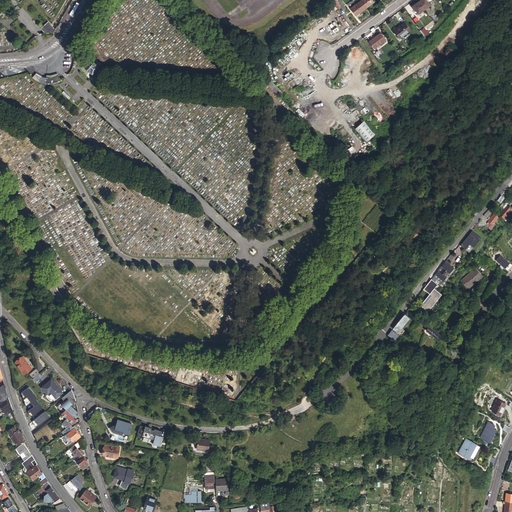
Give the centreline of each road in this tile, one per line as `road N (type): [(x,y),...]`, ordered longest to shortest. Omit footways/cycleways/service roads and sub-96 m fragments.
road 1 (unclassified): [(79,393),(191,431),(257,424),(326,393),(511,175)]
road 2 (residential): [(0,349),(40,463),(77,511)]
road 3 (residential): [(79,393),(112,511)]
